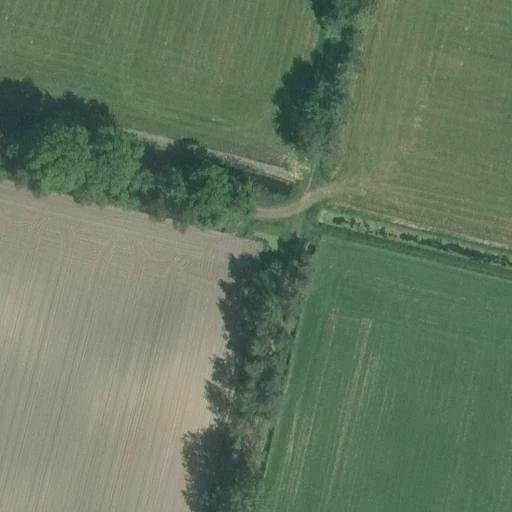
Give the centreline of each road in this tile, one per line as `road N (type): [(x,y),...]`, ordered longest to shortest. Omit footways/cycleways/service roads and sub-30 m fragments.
road 1 (track): [(298,221),(0,145)]
road 2 (track): [(228,511),(298,221)]
road 3 (track): [(298,221),(350,0)]
